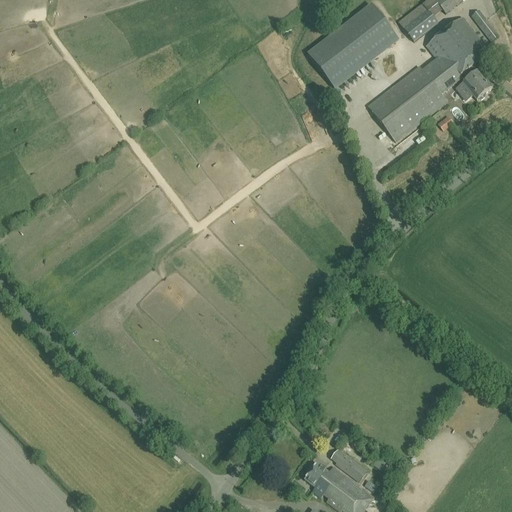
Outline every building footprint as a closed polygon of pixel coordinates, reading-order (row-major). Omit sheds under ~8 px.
[(433,0),(446,16),(465,0),(433,0)] [(438,26),(423,6),(399,25),(414,44),(438,26)] [(308,57),(334,90),(398,40),(373,7),(308,57)] [(477,13),(471,18),(492,44),(500,38),(487,21),(485,23),(477,13)] [(485,99),(485,96),(493,90),(479,72),(477,73),(473,68),(490,55),(462,19),(426,47),(436,61),(422,72),(420,69),(368,109),(396,144),(447,104),(441,96),(463,79),(461,77),(463,76),(467,81),(463,85),(477,102),(478,101),(481,102),(485,99)] [(440,133),(451,124),(445,117),(434,126),(440,133)] [(332,461),(337,465),(336,467),(359,484),(367,473),(339,452),(332,461)] [(408,458),(402,461),(406,467),(411,464),(408,458)] [(329,501),(327,504),(337,511),(364,511),(374,500),(334,469),(329,474),(317,465),(304,481),(315,490),(312,493),(321,500),(323,497),(329,501)]
